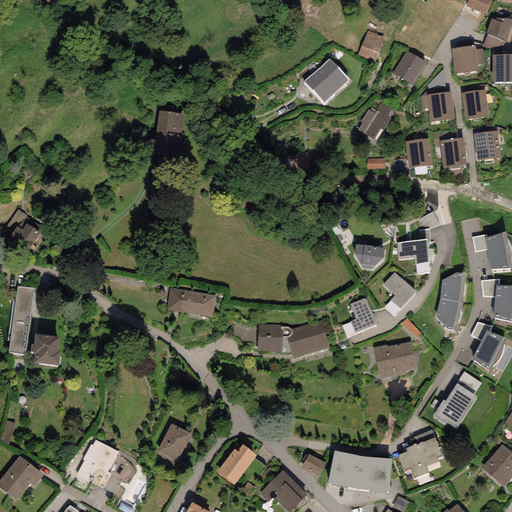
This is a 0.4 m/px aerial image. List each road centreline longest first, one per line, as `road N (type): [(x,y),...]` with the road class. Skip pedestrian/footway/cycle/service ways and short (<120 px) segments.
road 1 (residential): [(448,188),(319,185),(270,175),(230,111),(194,92),(171,98)]
road 2 (residential): [(237,421),(120,318),(0,277)]
road 3 (unknown): [(383,451),(480,309),(471,226)]
road 4 (residential): [(359,348),(393,333),(430,299),(446,260),(448,188)]
road 5 (residential): [(474,192),(444,51),(461,28)]
road 6 (track): [(49,288),(97,254),(112,231),(124,211),(131,162)]
road 7 (residential): [(336,511),(237,421)]
